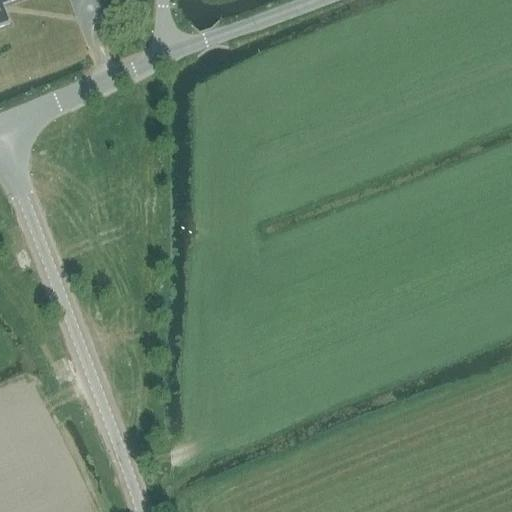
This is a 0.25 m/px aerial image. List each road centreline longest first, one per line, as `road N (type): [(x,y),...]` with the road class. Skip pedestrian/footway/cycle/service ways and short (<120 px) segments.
road 1 (tertiary): [(143,511),(0,141)]
road 2 (tertiary): [(0,124),(171,51)]
road 3 (tertiary): [(171,51),(313,0)]
